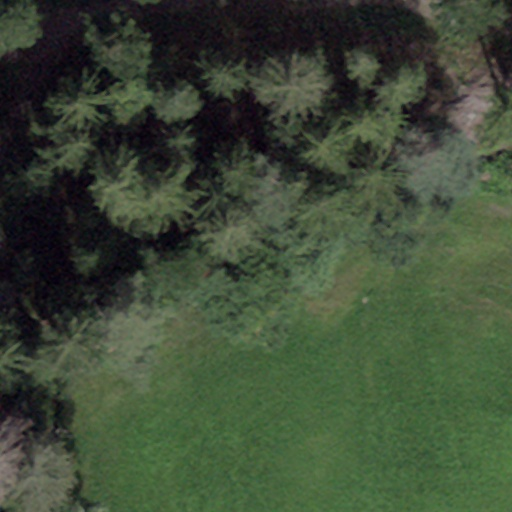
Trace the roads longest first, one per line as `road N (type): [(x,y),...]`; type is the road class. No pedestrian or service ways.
road 1 (track): [(511,9),(375,0)]
road 2 (track): [(170,0),(80,9),(39,0)]
